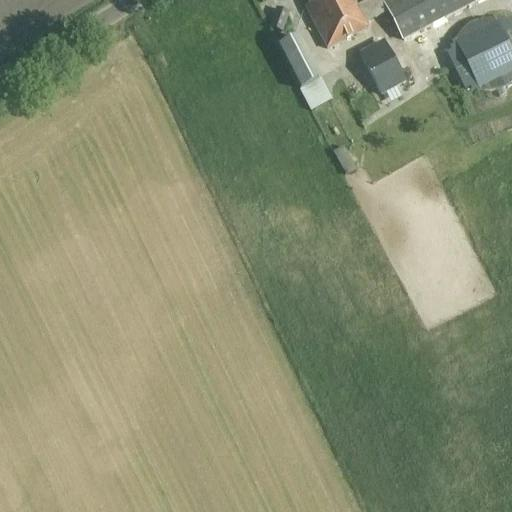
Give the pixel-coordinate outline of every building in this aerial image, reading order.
[(304,0),(283,0),(295,17),(309,7),(304,0)] [(306,9),(327,50),(366,29),(364,25),(388,13),(403,42),(483,0),(396,0),(385,6),(381,0),(374,0),(357,9),(351,0),(320,0),(321,1),(306,9)] [(282,33),(288,14),(276,10),(270,29),(282,33)] [(511,29),(511,30),(505,26),(501,23),(489,21),(484,22),(478,23),(473,25),(468,28),(463,32),(460,36),(456,41),(454,45),(453,51),(453,58),(454,65),(454,70),(458,75),(462,81),(466,85),(471,88),(475,90),(481,91),(486,92),(490,92),(498,91),(506,88),(511,84),(511,82),(511,29)] [(282,37),(276,40),(279,45),(284,42),(282,37)] [(389,60),(381,46),(360,57),(381,97),(405,84),(391,59),(389,60)] [(511,110),(493,112),(494,127),(511,125),(511,110)]
